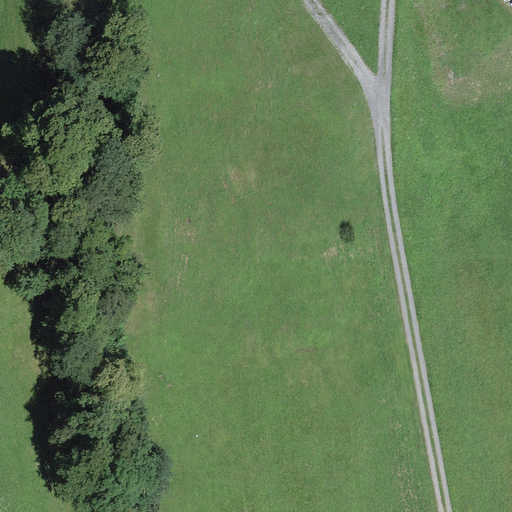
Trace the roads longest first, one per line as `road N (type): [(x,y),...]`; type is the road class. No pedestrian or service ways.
road 1 (track): [(448,511),(377,100)]
road 2 (track): [(377,100),(310,0)]
